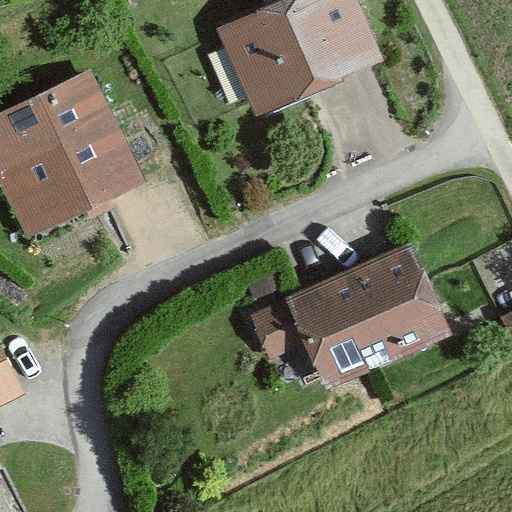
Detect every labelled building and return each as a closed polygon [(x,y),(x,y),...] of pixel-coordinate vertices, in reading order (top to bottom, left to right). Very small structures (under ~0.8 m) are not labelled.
[(391,0),(278,0),(236,17),(272,106),(411,49),(391,0)] [(117,52),(0,107),(0,122),(54,237),(177,178),(117,52)] [(486,322),(437,221),(267,303),(291,352),(342,327),(367,378),(486,322)] [(511,309),(500,315),(511,341),(511,309)] [(0,411),(22,401),(0,355),(0,488),(15,481),(0,449),(0,411)]
